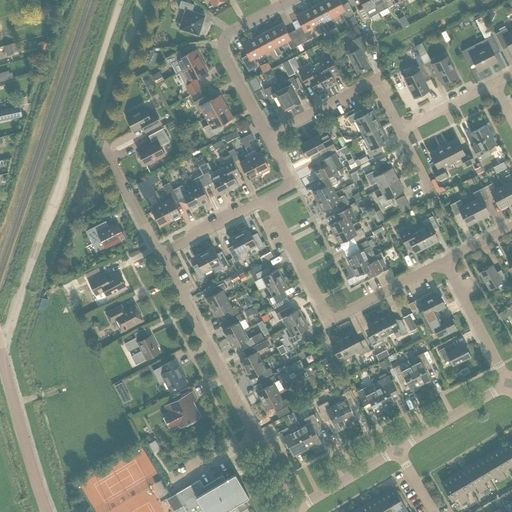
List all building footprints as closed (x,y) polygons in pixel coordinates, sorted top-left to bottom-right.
[(209,8),(224,0),(209,0),(213,5),(208,7),(209,8)] [(339,0),(326,0),(323,2),(332,19),(341,14),(348,27),(357,23),(353,16),(354,16),(349,4),(343,7),(339,0)] [(359,0),(363,7),(361,9),(358,10),(364,21),(368,19),(369,18),(372,16),(373,16),(379,13),(378,11),(375,7),(371,0),(359,0)] [(371,0),(375,7),(378,11),(379,13),(385,10),(388,8),(389,7),(393,5),(390,0),(371,0)] [(205,16),(192,12),(194,5),(181,1),(178,8),(185,10),(179,29),(199,35),(205,16)] [(332,19),(323,2),(309,9),(318,26),(321,33),(325,31),(322,24),(332,19)] [(391,9),(395,17),(401,14),(397,6),(391,9)] [(308,31),(318,26),(309,9),(295,16),(302,29),(297,32),(302,43),(312,38),(308,31)] [(488,10),(484,17),(492,21),(495,13),(492,12),(491,11),(489,11),(488,10)] [(482,16),(475,20),(485,40),(490,37),(491,36),(490,34),(491,33),(482,16)] [(289,36),(282,23),(269,30),(278,47),(287,42),(291,49),(300,44),(294,33),(289,36)] [(354,28),(351,30),(355,37),(361,34),(357,26),(355,28),(354,28)] [(511,53),(511,32),(508,34),(506,29),(495,34),(502,47),(507,45),(511,54),(511,53)] [(281,54),(278,47),(269,30),(255,38),(264,54),(274,49),(277,56),(281,54)] [(347,55),(357,73),(370,66),(362,52),(367,49),(361,36),(353,40),(358,49),(347,55)] [(467,49),(461,52),(469,66),(474,63),(478,71),(496,61),(493,55),(499,51),(491,36),(490,37),(485,40),(488,47),(487,48),(483,50),(471,56),(469,52),(467,49)] [(258,66),(254,59),(264,54),(255,38),(241,45),(248,57),(242,60),(248,71),(258,66)] [(4,46),(6,56),(13,54),(13,52),(11,44),(6,45),(4,46)] [(180,51),(165,59),(169,65),(171,63),(177,74),(178,73),(183,71),(202,61),(196,50),(183,57),(180,51)] [(314,65),(317,71),(326,89),(336,84),(331,74),(336,71),(329,57),(314,65)] [(447,57),(437,63),(435,58),(430,60),(423,64),(431,79),(438,76),(441,83),(456,75),(447,57)] [(285,62),(282,64),(286,71),(292,68),(291,66),(288,60),(285,62)] [(183,71),(178,73),(185,86),(196,80),(195,78),(208,72),(202,61),(183,71)] [(267,62),(259,66),(263,73),(271,69),(269,65),(267,62)] [(425,82),(431,79),(423,64),(412,69),(415,74),(404,79),(413,97),(428,89),(425,82)] [(309,81),(317,94),(326,89),(317,71),(311,74),(308,68),(299,73),(304,83),(309,81)] [(271,69),(263,73),(267,81),(275,77),(273,72),(271,69)] [(154,74),(152,75),(156,83),(163,80),(159,71),(156,73),(154,74)] [(0,82),(4,81),(13,79),(12,74),(9,75),(9,72),(0,74),(0,82)] [(142,76),(141,76),(143,79),(142,79),(145,85),(152,81),(149,76),(148,76),(146,73),(144,74),(142,76)] [(287,87),(281,89),(291,107),(300,103),(293,91),(299,88),(293,77),(284,82),(287,87)] [(255,78),(248,81),(258,100),(265,97),(259,86),(255,78)] [(196,80),(185,86),(190,95),(200,89),(196,80)] [(282,112),(291,107),(281,89),(276,92),(272,86),(264,90),(270,103),(276,100),(282,112)] [(390,97),(396,95),(394,88),(388,89),(390,97)] [(202,111),(206,118),(226,107),(220,95),(208,102),(205,97),(194,103),(199,112),(202,111)] [(27,104),(26,96),(18,98),(20,105),(27,104)] [(0,122),(22,117),(18,106),(17,107),(15,107),(13,107),(0,110),(0,122)] [(220,125),(232,118),(226,107),(206,118),(209,124),(203,128),(208,138),(223,130),(220,125)] [(148,130),(148,131),(161,124),(155,112),(148,116),(144,108),(126,118),(124,112),(123,113),(133,131),(146,124),(149,130),(148,130)] [(355,121),(362,135),(380,126),(373,112),(364,116),(361,110),(348,117),(352,123),(355,121)] [(379,144),(387,140),(380,126),(362,135),(369,149),(366,150),(369,157),(382,150),(379,144)] [(491,154),(487,147),(494,143),(485,126),(471,133),(476,143),(471,146),(478,161),(491,154)] [(160,147),(169,141),(163,129),(148,136),(152,143),(138,151),(146,165),(164,155),(160,147)] [(225,136),(223,137),(226,143),(239,136),(238,133),(236,131),(229,134),(225,136)] [(250,145),(249,142),(254,139),(251,134),(240,139),(245,148),(250,145)] [(330,141),(327,135),(320,139),(318,136),(300,145),(304,151),(303,151),(304,154),(305,153),(307,157),(319,151),(322,156),(335,149),(331,141),(330,141)] [(345,146),(341,137),(337,139),(338,141),(333,144),(335,147),(340,144),(342,148),(345,146)] [(465,154),(457,140),(443,147),(452,163),(461,159),(465,167),(475,162),(470,152),(465,154)] [(209,144),(206,146),(210,152),(217,148),(214,142),(212,143),(211,143),(209,144)] [(447,176),(443,168),(452,163),(443,147),(430,154),(437,169),(432,171),(437,181),(447,176)] [(228,152),(234,162),(239,160),(233,149),(228,152)] [(269,169),(260,152),(250,157),(259,175),(269,169)] [(226,162),(223,164),(224,166),(218,169),(229,190),(238,186),(235,179),(240,176),(229,154),(223,158),(226,162)] [(322,167),(314,171),(319,181),(332,174),(337,172),(334,166),(340,163),(335,154),(319,162),(322,167)] [(386,160),(383,154),(373,159),(376,165),(386,160)] [(358,159),(354,161),(357,166),(361,164),(368,160),(366,156),(359,160),(358,159)] [(239,163),(249,180),(259,175),(250,157),(239,163)] [(199,167),(202,175),(208,185),(213,182),(220,195),(229,190),(218,169),(212,172),(207,163),(199,167)] [(493,168),(496,173),(506,168),(504,163),(493,168)] [(358,172),(356,167),(348,171),(351,176),(358,172)] [(377,182),(380,188),(397,179),(391,168),(378,175),(376,170),(365,175),(370,185),(377,182)] [(148,177),(151,185),(159,181),(156,174),(148,177)] [(312,192),(317,202),(335,193),(332,187),(338,184),(332,174),(319,181),(322,187),(312,192)] [(505,177),(508,183),(502,186),(511,203),(511,202),(511,179),(509,174),(505,177)] [(191,188),(200,206),(209,201),(202,188),(208,185),(202,175),(194,179),(197,185),(191,188)] [(154,192),(148,179),(137,184),(143,197),(154,192)] [(390,197),(403,191),(397,179),(380,188),(383,195),(377,198),(382,208),(393,203),(390,197)] [(434,179),(430,181),(438,195),(442,194),(445,192),(444,188),(438,187),(434,179)] [(163,185),(169,196),(174,193),(169,183),(163,185)] [(499,209),(511,203),(502,186),(495,190),(492,183),(482,188),(488,199),(493,196),(499,209)] [(191,211),(200,206),(191,188),(185,191),(182,185),(173,190),(178,200),(184,197),(191,211)] [(472,193),(476,200),(469,203),(478,220),(489,214),(483,201),(488,199),(482,188),(472,193)] [(338,198),(335,193),(317,202),(322,211),(335,204),(338,209),(348,204),(344,195),(338,198)] [(358,193),(353,196),(356,202),(362,199),(359,194),(358,193)] [(400,198),(395,200),(402,213),(411,208),(404,195),(402,197),(400,198)] [(181,216),(171,198),(161,204),(170,221),(181,216)] [(460,213),(467,226),(478,220),(469,203),(463,206),(460,200),(450,205),(455,215),(460,213)] [(151,209),(160,227),(170,221),(161,204),(151,209)] [(329,225),(334,235),(352,225),(349,219),(354,216),(350,208),(335,215),(338,221),(329,225)] [(378,210),(373,213),(378,222),(383,219),(378,210)] [(362,213),(360,214),(362,219),(369,215),(367,211),(365,212),(362,213)] [(443,214),(438,216),(441,222),(446,219),(445,218),(444,216),(443,214)] [(422,222),(424,227),(418,230),(427,247),(438,241),(433,230),(438,227),(432,216),(422,222)] [(102,223),(86,231),(96,251),(105,246),(107,250),(106,248),(111,245),(111,244),(120,239),(122,242),(120,239),(124,237),(116,222),(115,222),(116,224),(105,230),(102,223)] [(383,230),(381,224),(376,227),(375,226),(370,229),(373,235),(383,230)] [(355,231),(352,225),(334,235),(339,244),(352,237),(355,242),(365,237),(361,228),(355,231)] [(410,242),(415,253),(427,247),(418,230),(412,233),(409,228),(399,233),(405,245),(410,242)] [(251,236),(248,229),(239,234),(247,251),(256,246),(258,249),(264,246),(257,233),(251,236)] [(238,255),(247,251),(239,234),(229,239),(233,246),(227,248),(234,262),(240,259),(238,255)] [(359,251),(346,258),(351,267),(369,258),(368,257),(374,254),(371,248),(374,246),(371,239),(367,241),(367,240),(357,246),(359,251)] [(216,254),(213,248),(203,252),(212,269),(221,264),(223,268),(228,265),(222,251),(216,254)] [(203,274),(212,269),(203,252),(194,257),(198,264),(192,267),(199,280),(205,277),(203,274)] [(378,261),(372,264),(369,258),(351,267),(356,277),(365,272),(368,277),(382,270),(381,268),(385,266),(382,259),(378,261)] [(496,285),(499,290),(509,284),(501,270),(496,273),(491,266),(480,273),(490,289),(496,285)] [(261,278),(266,287),(283,278),(278,269),(271,273),(268,267),(255,274),(258,280),(261,278)] [(104,291),(108,298),(126,288),(118,273),(107,279),(104,273),(89,281),(96,295),(104,291)] [(281,291),(288,288),(283,278),(266,287),(271,296),(267,298),(271,304),(284,297),(281,291)] [(206,299),(211,308),(227,299),(222,290),(226,288),(223,283),(209,290),(212,295),(206,299)] [(242,292),(240,293),(244,299),(248,296),(245,290),(243,292),(242,292)] [(420,313),(425,323),(439,316),(436,311),(444,307),(438,295),(422,303),(425,310),(420,313)] [(414,298),(408,301),(411,309),(417,306),(414,298)] [(235,306),(232,308),(227,299),(211,308),(215,317),(222,314),(225,319),(238,312),(235,306)] [(242,306),(243,309),(247,307),(248,307),(252,305),(250,299),(245,302),(246,304),(242,306)] [(115,321),(121,332),(143,320),(135,306),(124,311),(121,305),(105,313),(110,323),(115,321)] [(249,309),(244,311),(247,317),(256,311),(255,308),(253,306),(249,309)] [(259,308),(257,309),(260,315),(265,312),(262,306),(261,307),(259,308)] [(282,318),(287,327),(303,319),(299,309),(292,313),(289,307),(276,314),(279,320),(282,318)] [(396,323),(390,313),(379,319),(387,336),(394,332),(396,337),(407,332),(401,321),(396,323)] [(229,326),(222,330),(227,339),(244,330),(239,322),(242,320),(239,314),(226,321),(229,326)] [(269,319),(266,314),(261,316),(263,322),(269,319)] [(403,317),(410,331),(416,328),(409,314),(403,317)] [(456,329),(450,317),(442,321),(439,316),(425,323),(430,333),(435,330),(439,337),(456,329)] [(302,331),(308,328),(303,319),(287,327),(292,336),(288,338),(291,344),(305,337),(302,331)] [(381,339),(387,336),(379,319),(367,325),(373,335),(368,338),(373,349),(384,344),(381,339)] [(260,333),(248,339),(244,330),(227,339),(232,348),(239,345),(242,350),(264,339),(260,333)] [(359,342),(354,331),(342,337),(351,354),(357,351),(360,356),(370,351),(364,340),(359,342)] [(135,365),(146,359),(160,352),(151,335),(138,342),(136,338),(124,344),(128,352),(139,346),(142,351),(131,357),(135,365)] [(345,358),(351,354),(342,337),(331,343),(336,354),(331,357),(337,368),(347,362),(345,358)] [(240,360),(245,370),(261,361),(256,352),(269,346),(266,340),(244,351),(247,357),(240,360)] [(449,358),(453,365),(470,356),(464,345),(456,349),(453,343),(439,351),(444,361),(449,358)] [(279,347),(277,348),(281,355),(286,352),(283,345),(281,346),(279,347)] [(416,363),(411,366),(420,385),(430,380),(424,367),(429,364),(428,363),(432,362),(427,351),(423,353),(414,358),(416,363)] [(325,359),(322,361),(324,366),(330,363),(328,360),(327,358),(326,358),(325,359)] [(186,382),(174,359),(160,367),(153,371),(160,384),(164,381),(169,390),(186,382)] [(269,368),(266,370),(261,361),(245,370),(250,379),(256,375),(259,381),(272,374),(269,368)] [(402,364),(392,369),(398,380),(404,377),(410,391),(420,385),(411,366),(408,361),(402,364)] [(460,371),(463,376),(469,373),(467,367),(460,371)] [(373,383),(376,390),(375,390),(385,409),(395,404),(394,401),(399,398),(388,376),(387,377),(385,373),(378,376),(379,380),(373,383)] [(295,375),(289,378),(293,384),(294,384),(295,383),(298,381),(300,380),(297,374),(295,375)] [(256,392),(261,401),(278,392),(273,383),(276,382),(273,376),(260,383),(263,388),(256,392)] [(348,385),(345,379),(337,383),(340,389),(348,385)] [(294,384),(293,384),(296,390),(301,387),(298,381),(295,383),(294,384)] [(122,382),(114,386),(119,394),(126,390),(124,387),(122,382)] [(375,414),(385,409),(375,390),(370,393),(367,387),(357,392),(368,414),(374,411),(375,414)] [(339,396),(342,401),(336,404),(345,424),(355,419),(349,406),(354,403),(348,391),(339,396)] [(169,413),(164,416),(171,430),(179,425),(180,426),(184,424),(200,416),(192,401),(196,400),(192,392),(165,406),(168,413),(169,413)] [(286,399),(282,401),(278,392),(261,401),(266,410),(273,407),(278,417),(289,411),(286,406),(289,405),(286,399)] [(318,400),(315,394),(309,397),(311,403),(318,400)] [(329,416),(335,429),(345,424),(336,404),(330,407),(327,402),(317,407),(323,419),(329,416)] [(304,419),(306,425),(301,428),(311,447),(320,442),(314,429),(319,426),(313,415),(304,419)] [(300,452),(311,447),(301,428),(298,422),(278,433),(284,444),(288,442),(294,439),(300,452)] [(149,445),(148,446),(149,449),(151,453),(153,452),(160,448),(156,442),(155,440),(149,444),(149,445)] [(511,454),(506,444),(497,450),(507,468),(511,464),(511,454)] [(497,450),(487,455),(502,480),(506,478),(502,471),(507,468),(497,450)] [(487,455),(478,461),(489,478),(494,475),(498,482),(502,480),(487,455)] [(489,478),(478,461),(469,466),(483,491),(487,488),(483,482),(489,478)] [(469,466),(460,472),(470,489),(476,486),(480,493),(483,491),(469,466)] [(470,489),(460,472),(450,477),(465,502),(469,499),(465,493),(470,489)] [(174,511),(182,506),(185,511),(239,511),(236,505),(249,497),(235,474),(225,480),(222,475),(203,486),(199,480),(166,499),(174,511)] [(162,492),(168,488),(161,477),(156,481),(162,492)] [(461,504),(465,502),(450,477),(441,483),(452,500),(457,497),(461,504)] [(407,511),(393,488),(384,494),(394,511),(400,508),(402,511),(407,511)] [(393,511),(394,511),(384,494),(375,499),(382,511),(393,511)] [(382,511),(375,499),(365,505),(369,511),(382,511)]
